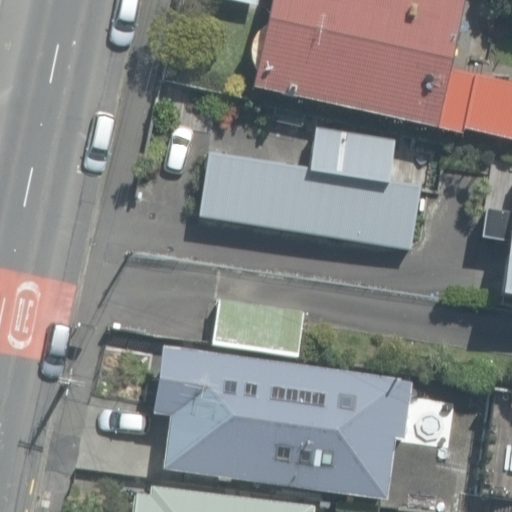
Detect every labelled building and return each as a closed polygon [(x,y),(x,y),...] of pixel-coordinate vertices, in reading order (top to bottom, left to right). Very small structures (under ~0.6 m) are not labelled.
[(511,139),(511,84),(447,71),(462,0),(269,0),(263,28),(258,31),(253,36),(249,43),(248,51),(248,57),(250,65),(254,71),(250,89),(459,135),(461,128),(511,139)] [(197,209),(411,242),(420,179),(386,173),(392,130),(308,117),(301,163),(207,149),(197,209)] [(511,187),(497,291),(511,293),(511,187)] [(210,345),(295,357),(302,313),(216,301),(210,345)] [(160,470),(383,501),(391,440),(424,444),(430,398),(408,395),(409,382),(160,348),(150,414),(167,416),(160,470)] [(511,419),(511,393),(508,393),(503,418),(511,419)] [(308,511),(309,509),(147,490),(146,498),(131,496),(128,511),(308,511)]
